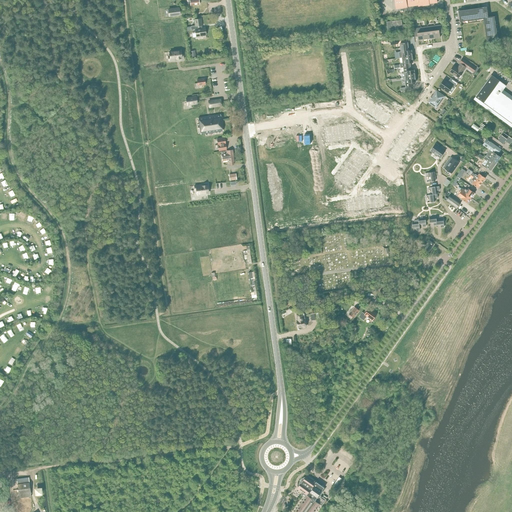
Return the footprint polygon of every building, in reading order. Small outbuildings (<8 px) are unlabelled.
[(395,0),(397,8),(407,7),(407,6),(409,6),(419,4),(419,6),(429,4),(429,3),(437,2),(436,0),(395,0)] [(463,11),(459,12),(460,22),(465,21),(465,19),(468,19),(468,21),(473,20),(472,18),(475,18),(476,20),(480,19),(480,17),(483,17),(483,18),(486,18),(486,21),(485,21),(486,26),(487,26),(487,29),(486,29),(487,33),(488,33),(489,36),(487,36),(488,41),(498,40),(497,35),(495,35),(495,32),(497,32),(496,28),(494,28),(494,25),(496,24),(495,20),(493,20),(493,17),(495,17),(495,16),(488,17),(487,7),(482,7),(482,10),(479,10),(479,9),(474,10),(474,11),(471,11),(471,10),(467,11),(467,12),(464,12),(463,11)] [(179,8),(168,9),(169,16),(180,15),(179,8)] [(195,26),(191,26),(191,30),(195,29),(196,38),(202,37),(202,36),(206,35),(205,27),(202,28),(201,18),(194,19),(195,26)] [(401,19),(386,21),(388,30),(402,27),(401,19)] [(442,25),(435,26),(436,38),(440,37),(440,33),(443,33),(442,25)] [(428,27),(429,39),(432,39),(432,38),(436,38),(435,26),(428,27)] [(427,40),(429,39),(428,27),(421,28),(422,39),(427,39),(427,40)] [(422,39),(421,28),(414,28),(415,37),(418,36),(418,40),(422,39)] [(401,52),(399,52),(399,58),(402,57),(412,56),(412,53),(411,50),(408,50),(407,42),(400,43),(401,48),(401,52)] [(170,56),(171,60),(182,59),(181,51),(175,52),(175,51),(168,52),(169,56),(170,56)] [(413,59),(412,56),(402,57),(403,63),(400,63),(400,68),(403,67),(411,66),(409,66),(409,63),(413,62),(413,59)] [(454,66),(450,72),(459,78),(463,72),(466,67),(474,72),(476,68),(463,59),(460,62),(461,63),(458,68),(454,66)] [(403,67),(400,68),(401,72),(402,78),(405,77),(415,76),(415,73),(414,73),(414,70),(410,70),(409,67),(411,66),(403,67)] [(474,99),(511,127),(511,95),(503,89),(506,85),(491,75),(474,99)] [(415,78),(415,76),(405,77),(406,83),(405,83),(406,87),(412,86),(412,82),(416,82),(415,78)] [(443,82),(443,81),(442,82),(442,83),(441,83),(442,83),(441,84),(439,86),(448,92),(453,86),(444,80),(443,82)] [(436,91),(428,102),(436,108),(444,96),(436,91)] [(193,97),(186,98),(187,105),(197,103),(196,96),(193,97)] [(362,97),(356,105),(361,108),(366,100),(362,97)] [(366,100),(361,108),(366,111),(371,103),(366,100)] [(371,103),(366,111),(370,114),(375,106),(371,103)] [(375,106),(370,114),(374,117),(380,109),(375,106)] [(380,109),(374,117),(379,120),(384,112),(380,109)] [(470,111),(464,119),(468,122),(474,114),(470,111)] [(384,112),(379,120),(384,123),(389,115),(384,112)] [(417,113),(414,118),(422,123),(425,118),(417,113)] [(220,115),(198,118),(201,134),(223,130),(220,115)] [(414,118),(411,122),(419,127),(422,123),(414,118)] [(411,122),(408,126),(416,132),(419,127),(411,122)] [(408,126),(405,131),(412,137),(416,132),(408,126)] [(511,138),(503,132),(498,140),(503,144),(505,141),(510,144),(511,140),(511,138)] [(401,136),(398,141),(406,147),(409,142),(401,136)] [(487,153),(485,156),(496,163),(500,157),(495,153),(496,152),(498,153),(501,149),(487,139),(483,144),(490,150),(487,153)] [(398,141),(395,146),(402,151),(406,147),(398,141)] [(436,144),(431,151),(440,157),(445,150),(436,144)] [(395,146),(392,150),(399,156),(402,151),(395,146)] [(232,150),(221,151),(222,161),(228,160),(228,164),(230,164),(230,165),(233,165),(233,162),(234,162),(232,150)] [(392,150),(388,155),(396,160),(399,156),(392,150)] [(355,151),(350,157),(356,161),(360,155),(355,151)] [(360,155),(356,161),(362,165),(366,159),(360,155)] [(496,163),(485,156),(483,158),(485,160),(483,163),(483,164),(491,170),(496,163)] [(350,157),(347,162),(353,166),(356,161),(350,157)] [(449,163),(445,168),(451,173),(459,163),(451,157),(448,162),(449,163)] [(356,161),(353,166),(358,170),(362,165),(356,161)] [(347,162),(344,167),(349,171),(353,166),(347,162)] [(353,166),(349,171),(355,175),(358,170),(353,166)] [(344,167),(340,172),(346,175),(349,171),(344,167)] [(349,171),(346,175),(352,179),(355,175),(349,171)] [(340,172),(336,178),(342,182),(346,175),(340,172)] [(471,175),(474,177),(476,178),(482,183),(485,178),(479,173),(478,175),(475,174),(472,173),(471,175)] [(346,175),(342,182),(347,186),(352,179),(346,175)] [(478,188),(482,183),(476,178),(474,177),(471,175),(469,177),(472,179),(471,180),(473,181),(472,183),(478,188)] [(196,190),(197,194),(208,193),(207,185),(201,186),(201,185),(194,186),(195,190),(196,190)] [(431,187),(432,194),(437,194),(437,190),(440,190),(439,186),(436,187),(431,187)] [(460,190),(471,198),(474,193),(468,188),(467,190),(465,189),(464,190),(462,188),(460,190)] [(467,203),(471,198),(460,190),(459,192),(460,193),(458,196),(461,198),(467,203)] [(432,194),(429,195),(430,202),(435,202),(435,198),(438,197),(437,194),(432,194)] [(450,196),(446,200),(457,208),(460,203),(450,196)] [(430,240),(424,247),(429,251),(434,243),(430,240)] [(355,306),(349,314),(353,317),(359,309),(355,306)] [(364,314),(362,316),(365,318),(367,316),(373,320),(377,314),(369,308),(365,314),(364,314)] [(298,321),(297,321),(298,328),(306,326),(304,313),(297,314),(298,321)] [(305,498),(295,511),(315,511),(320,505),(322,506),(324,507),(328,501),(326,500),(327,500),(326,499),(323,497),(322,498),(319,495),(324,488),(316,482),(317,482),(307,475),(305,477),(304,477),(302,479),(301,479),(300,481),(299,482),(299,484),(299,485),(299,487),(298,488),(304,493),(302,495),(305,498)] [(28,477),(16,479),(17,484),(19,498),(31,496),(29,482),(29,483),(28,477)] [(339,477),(333,486),(335,487),(342,478),(339,477)]
